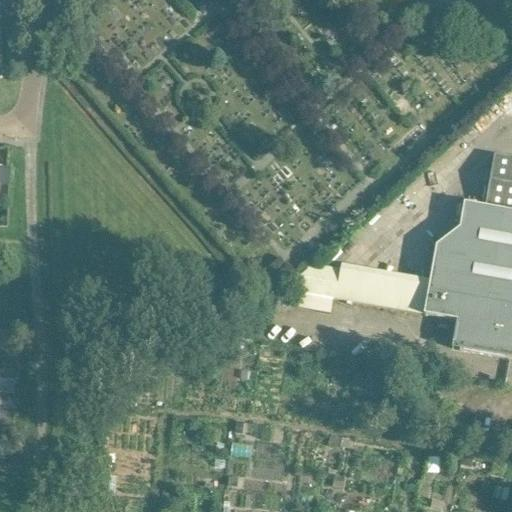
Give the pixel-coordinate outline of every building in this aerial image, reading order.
[(22,6),(12,4),(6,24),(16,27),(22,6)] [(511,158),(499,156),(488,207),(467,202),(462,228),(437,244),(431,278),(424,316),(457,323),(453,345),(457,351),(511,361),(511,158)] [(332,299),(424,316),(431,278),(335,260),(333,266),(315,263),(285,291),(296,293),(293,307),(329,314),(332,299)] [(271,276),(261,288),(273,298),(283,286),(271,276)] [(15,394),(15,382),(15,372),(1,371),(1,384),(0,394),(15,394)] [(0,419),(14,420),(15,410),(0,410),(0,413),(0,419)] [(0,429),(14,430),(14,420),(0,419),(0,429)] [(0,468),(12,469),(12,459),(0,458),(0,468)] [(111,464),(110,504),(148,505),(149,464),(111,464)]
